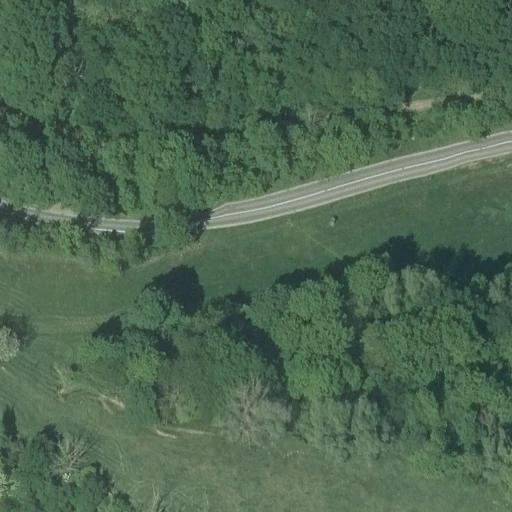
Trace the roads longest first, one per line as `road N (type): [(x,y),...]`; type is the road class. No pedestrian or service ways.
road 1 (tertiary): [(511,140),(194,218),(65,212),(0,197)]
road 2 (track): [(0,85),(65,212)]
